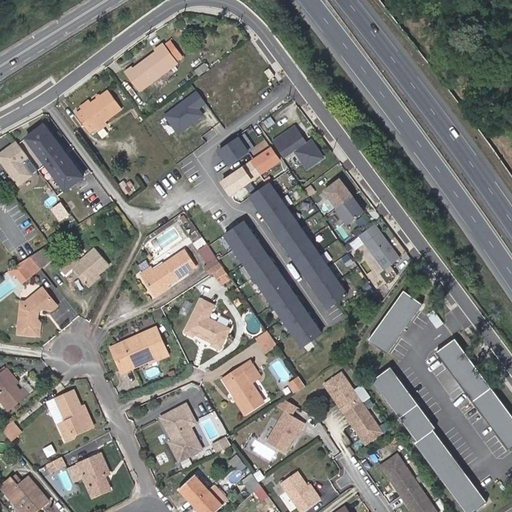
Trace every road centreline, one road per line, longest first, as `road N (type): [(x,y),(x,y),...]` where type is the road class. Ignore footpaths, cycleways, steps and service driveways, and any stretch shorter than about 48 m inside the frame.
road 1 (residential): [(511,366),(263,33),(214,0)]
road 2 (motorway): [(313,0),(511,272)]
road 3 (motorway): [(511,217),(350,0)]
road 4 (residential): [(189,0),(0,124)]
road 5 (residential): [(94,364),(152,505)]
road 6 (secondary): [(0,65),(105,0)]
